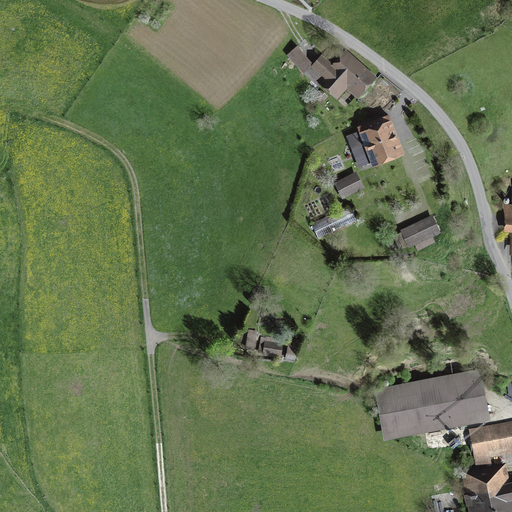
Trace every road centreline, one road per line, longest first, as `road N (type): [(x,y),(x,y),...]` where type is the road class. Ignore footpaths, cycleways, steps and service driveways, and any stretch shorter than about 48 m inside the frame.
road 1 (residential): [(511,296),(470,165),(440,116),(327,26),(266,0)]
road 2 (track): [(148,337),(127,171),(89,137),(34,115)]
road 3 (track): [(164,511),(148,337)]
